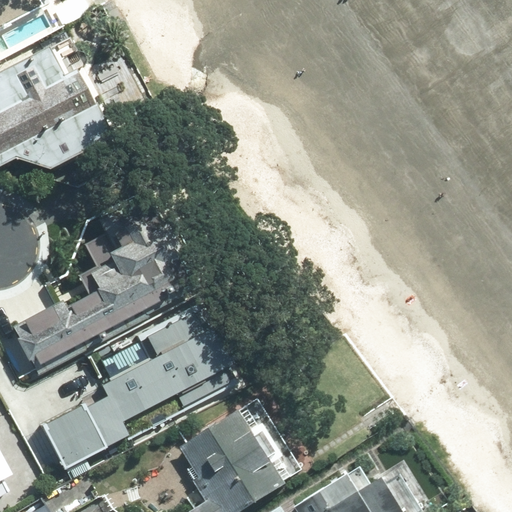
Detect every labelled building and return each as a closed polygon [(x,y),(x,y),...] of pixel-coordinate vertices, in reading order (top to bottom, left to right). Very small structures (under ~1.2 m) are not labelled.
[(33,0),(0,0),(0,43),(44,22),(33,0)] [(91,14),(82,0),(70,0),(51,11),(62,30),(91,14)] [(0,148),(84,105),(48,38),(0,63),(0,148)] [(177,312),(130,217),(85,239),(110,288),(0,342),(0,348),(20,389),(177,312)] [(250,511),(311,474),(262,395),(173,451),(206,504),(192,511),(250,511)] [(0,450),(0,492),(17,484),(0,450)] [(424,511),(393,461),(309,511),(424,511)]
